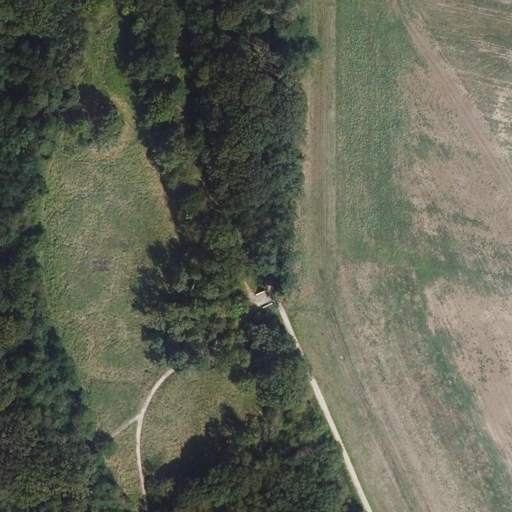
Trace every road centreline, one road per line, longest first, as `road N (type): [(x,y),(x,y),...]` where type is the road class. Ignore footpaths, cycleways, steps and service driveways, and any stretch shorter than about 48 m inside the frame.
road 1 (track): [(287,273),(245,240),(195,148),(185,0)]
road 2 (track): [(381,511),(287,273)]
